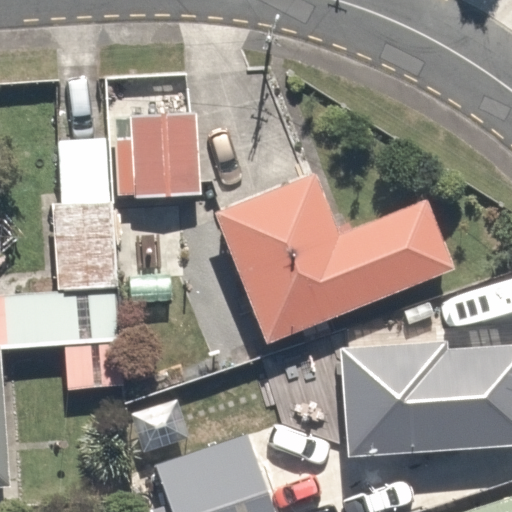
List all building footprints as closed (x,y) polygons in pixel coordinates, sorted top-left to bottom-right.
[(194,113),(125,116),(130,198),(198,196),(194,113)] [(52,293),(112,290),(108,202),(106,203),(102,138),(55,139),(58,205),(48,206),(52,293)] [(310,171),(207,211),(261,342),(451,269),(423,199),(346,229),(343,222),(331,227),(310,171)] [(0,488),(7,488),(0,392),(0,347),(61,344),(116,341),(112,290),(52,293),(0,295),(0,488)] [(436,341),(334,347),(341,456),(511,447),(511,323),(435,327),(436,341)] [(119,387),(116,341),(61,344),(65,391),(119,387)] [(270,511),(244,433),(152,465),(167,511),(270,511)] [(511,511),(511,494),(455,511),(511,511)]
